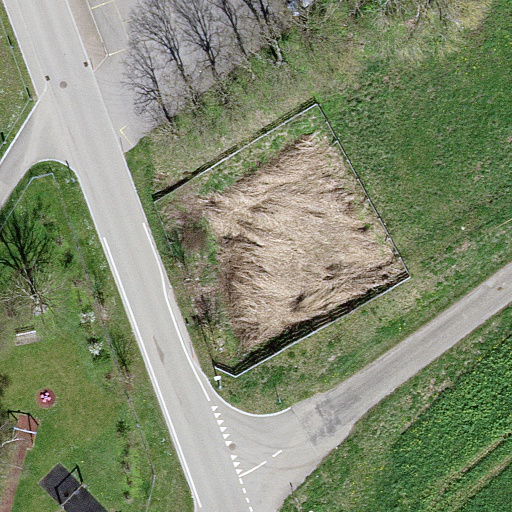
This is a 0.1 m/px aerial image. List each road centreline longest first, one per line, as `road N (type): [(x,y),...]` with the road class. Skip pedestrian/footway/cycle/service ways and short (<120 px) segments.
road 1 (tertiary): [(40,0),(235,511)]
road 2 (track): [(511,289),(393,373),(241,511)]
